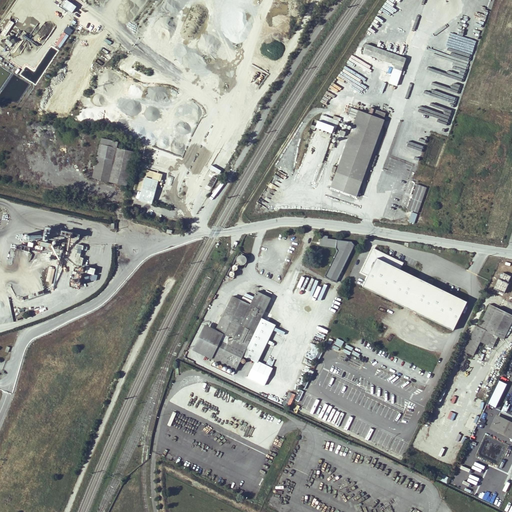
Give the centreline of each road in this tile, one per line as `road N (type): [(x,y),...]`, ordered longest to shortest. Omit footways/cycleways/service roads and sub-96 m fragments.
road 1 (unknown): [(267,223),(259,256),(289,314),(288,361),(278,374),(244,373),(189,348),(258,250)]
road 2 (unclassified): [(511,253),(306,220),(193,236)]
road 3 (track): [(66,511),(193,236)]
road 4 (unclassified): [(193,236),(339,0)]
road 5 (unknown): [(465,282),(444,270),(431,275),(365,375)]
